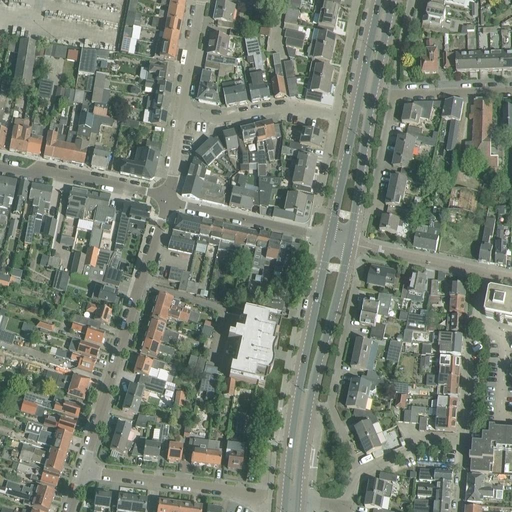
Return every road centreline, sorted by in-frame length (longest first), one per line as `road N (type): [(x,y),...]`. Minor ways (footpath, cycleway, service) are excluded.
road 1 (residential): [(83,469),(167,198)]
road 2 (tertiary): [(330,238),(284,498)]
road 3 (tertiary): [(297,499),(309,401),(347,244)]
road 4 (tertiary): [(347,244),(391,0)]
road 5 (tertiary): [(379,0),(330,238)]
road 6 (residential): [(83,469),(261,496),(265,448)]
road 7 (residential): [(360,472),(330,406),(356,276)]
road 8 (residential): [(461,442),(469,329),(483,273)]
road 9 (residential): [(167,198),(0,167)]
road 10 (residential): [(167,198),(330,238)]
road 11 (residential): [(183,112),(216,118),(277,106),(335,116)]
road 12 (residential): [(483,273),(347,244)]
road 13 (residential): [(365,219),(394,95)]
